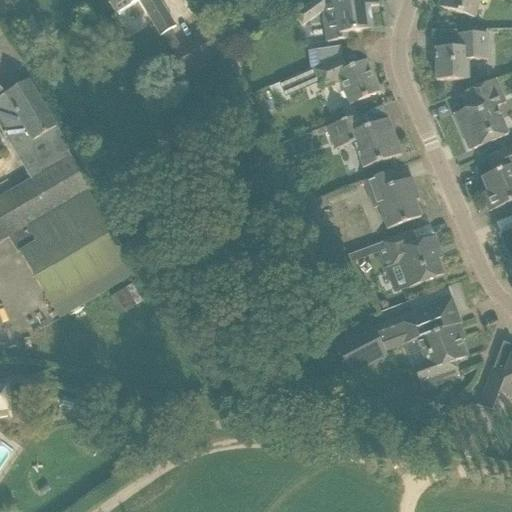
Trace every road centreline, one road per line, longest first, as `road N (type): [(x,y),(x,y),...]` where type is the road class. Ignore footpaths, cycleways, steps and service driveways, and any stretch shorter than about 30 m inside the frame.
road 1 (residential): [(511,305),(476,262),(398,55)]
road 2 (track): [(261,440),(171,463),(101,511)]
